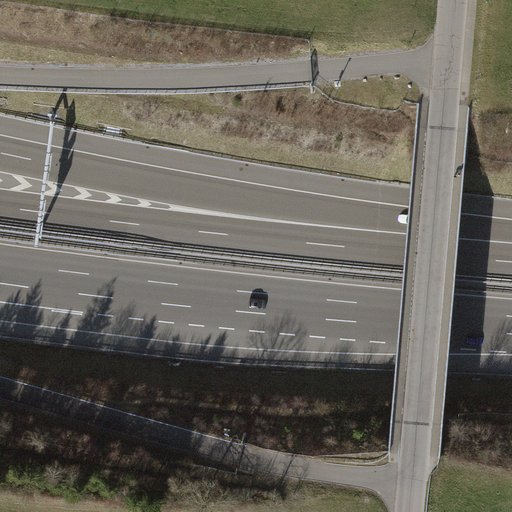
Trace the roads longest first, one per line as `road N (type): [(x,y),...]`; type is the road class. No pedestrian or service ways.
road 1 (motorway): [(0,273),(511,325)]
road 2 (tertiary): [(454,0),(409,511)]
road 3 (motorway): [(470,250),(0,152)]
road 4 (motorway): [(470,250),(215,233),(0,206)]
